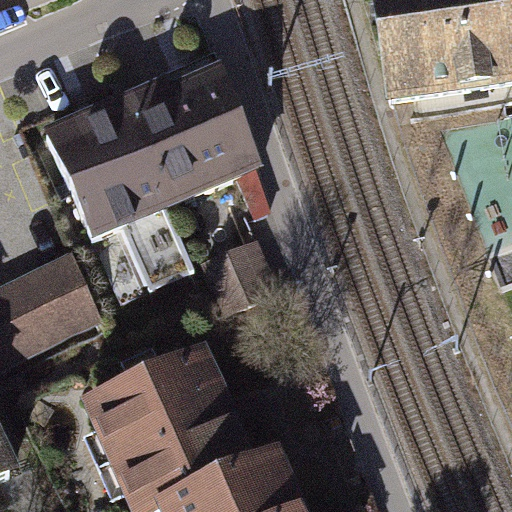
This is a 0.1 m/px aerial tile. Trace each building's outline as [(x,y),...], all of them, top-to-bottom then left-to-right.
[(511,0),(362,0),(381,118),(511,96),(511,0)] [(203,58),(113,96),(160,215),(249,184),(203,58)] [(113,96),(32,128),(79,247),(160,215),(113,96)] [(211,274),(228,318),(281,297),(264,253),(211,274)] [(69,258),(0,286),(0,356),(93,318),(69,258)] [(200,340),(75,394),(126,511),(141,511),(254,463),(200,340)] [(0,446),(0,473),(11,469),(0,446)] [(296,511),(273,462),(166,511),(296,511)]
